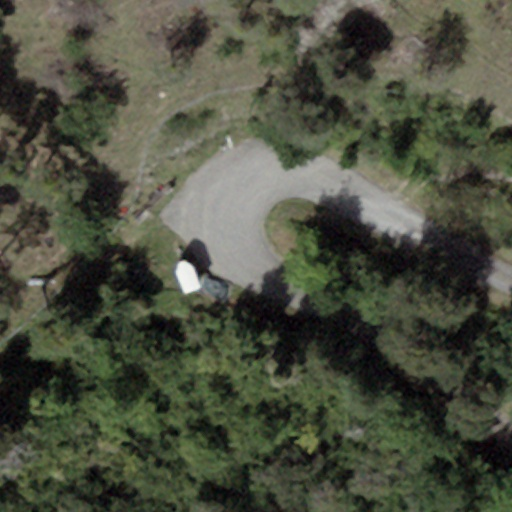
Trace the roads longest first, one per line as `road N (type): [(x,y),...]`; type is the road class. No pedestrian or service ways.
road 1 (track): [(511,440),(213,231)]
road 2 (track): [(348,188),(511,282)]
road 3 (track): [(213,231),(224,187),(271,170),(348,188)]
